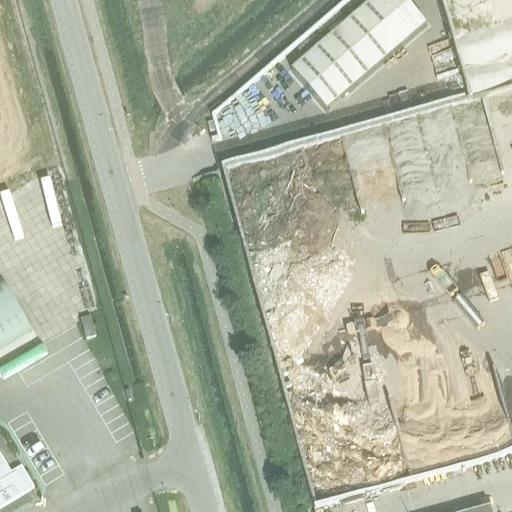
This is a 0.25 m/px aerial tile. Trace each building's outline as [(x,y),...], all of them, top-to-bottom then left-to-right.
[(403,0),(378,0),(293,74),(327,114),(401,50),(435,41),(424,0),(415,0),(406,3),(403,0)] [(340,6),(322,23),(328,30),(346,13),(340,6)] [(292,39),(278,57),(284,62),(298,43),(292,39)] [(322,186),(319,174),(339,169),(337,159),(309,167),(314,188),(322,186)] [(0,351),(32,332),(2,279),(0,280),(0,351)] [(0,455),(0,510),(34,490),(22,469),(12,475),(0,455)]
